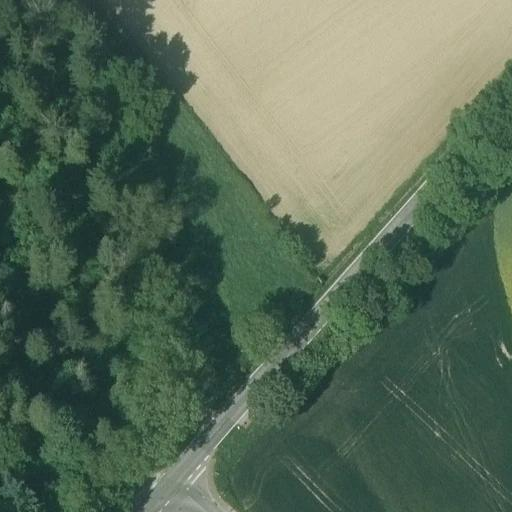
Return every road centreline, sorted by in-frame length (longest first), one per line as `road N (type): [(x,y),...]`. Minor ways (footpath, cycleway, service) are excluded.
road 1 (secondary): [(511,103),(166,487)]
road 2 (unclassified): [(166,487),(0,475)]
